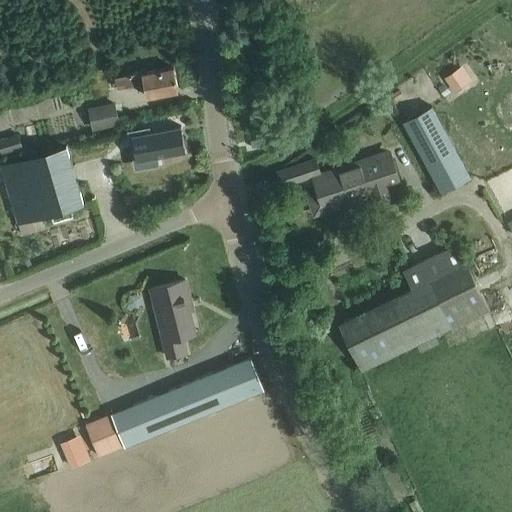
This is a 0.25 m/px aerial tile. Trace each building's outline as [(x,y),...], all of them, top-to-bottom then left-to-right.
[(463,65),(446,77),(456,90),(473,79),(463,65)] [(144,82),(147,95),(177,89),(173,66),(142,72),(142,70),(116,76),(118,87),(144,82)] [(114,101),(90,106),(94,125),(118,121),(114,101)] [(442,192),(471,177),(434,107),(405,122),(442,192)] [(150,126),(131,129),(134,143),(138,166),(156,163),(155,155),(157,154),(185,149),(181,127),(151,132),(150,126)] [(17,135),(0,139),(0,149),(1,152),(20,147),(17,135)] [(264,136),(256,136),(258,146),(265,145),(264,136)] [(65,144),(1,164),(7,185),(11,199),(17,222),(19,221),(42,214),(83,202),(65,144)] [(395,196),(391,185),(400,182),(392,156),(316,180),(325,207),(370,192),(374,203),(381,207),(392,203),(395,196)] [(278,172),(282,185),(321,172),(317,159),(278,172)] [(42,214),(19,221),(22,233),(46,226),(42,214)] [(363,370),(489,309),(458,244),(403,270),(412,288),(340,323),(363,370)] [(188,352),(184,335),(194,333),(187,304),(191,303),(185,279),(151,288),(164,340),(168,357),(188,352)] [(133,404),(134,405),(146,437),(147,437),(225,405),(263,389),(264,389),(257,372),(251,357),(251,356),(250,357),(211,372),(133,404)] [(86,424),(87,426),(94,444),(99,456),(99,455),(125,445),(112,413),(86,424)] [(70,439),(61,443),(67,457),(71,467),(72,466),(82,462),(89,459),(87,453),(82,455),(74,437),(70,439)]
